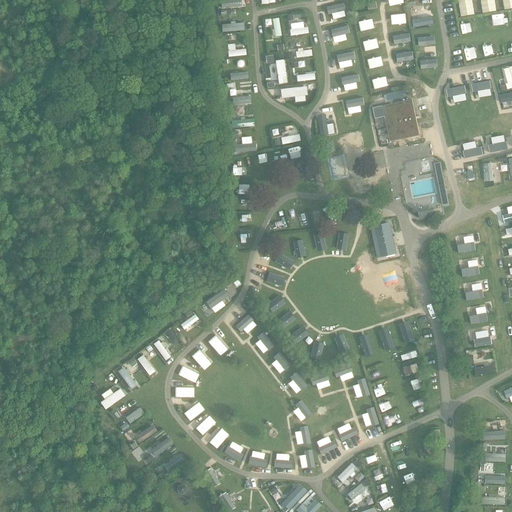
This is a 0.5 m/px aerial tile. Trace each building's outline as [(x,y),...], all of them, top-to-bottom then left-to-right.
[(473,0),(459,0),(461,15),(474,14),(473,0)] [(495,0),(481,0),(484,12),(497,10),(495,0)] [(511,0),(503,0),(505,9),(511,7),(511,0)] [(329,14),(333,13),(334,18),(347,15),(344,2),(327,5),(329,14)] [(406,12),(392,14),(393,24),(407,22),(406,12)] [(272,17),(264,18),(266,26),(273,25),(272,17)] [(279,17),(273,18),(275,36),(282,35),(279,17)] [(374,18),(359,20),(361,30),(375,28),(374,18)] [(308,26),(304,27),(303,20),(290,22),(292,35),(309,32),(308,26)] [(244,22),(222,23),(222,31),(244,30),(244,22)] [(393,34),(395,43),(411,40),(410,32),(393,34)] [(418,36),(418,44),(435,44),(435,35),(418,36)] [(377,37),(363,41),(366,50),(380,47),(377,37)] [(493,41),(483,43),(485,52),(495,50),(493,41)] [(478,44),(467,47),(469,54),(480,51),(478,44)] [(295,48),(296,57),(312,55),(312,49),(303,49),(303,47),(295,48)] [(397,61),(414,59),(413,50),(397,52),(397,61)] [(382,55),(368,59),(370,68),(384,64),(382,55)] [(421,59),(421,67),(438,66),(437,57),(421,59)] [(297,74),(297,81),(316,78),(315,72),(297,74)] [(373,79),(375,88),(389,85),(386,75),(373,79)] [(481,87),(475,87),(476,100),(491,99),(489,80),(480,81),(481,87)] [(357,89),(357,81),(344,81),(344,88),(357,89)] [(465,104),(463,85),(455,86),(456,92),(449,93),(451,105),(465,104)] [(297,94),(310,93),(309,86),(283,88),(284,101),(297,99),(297,94)] [(251,95),(233,95),(233,103),(251,103),(251,95)] [(349,113),(361,111),(360,105),(365,104),(364,96),(346,99),(349,113)] [(414,123),(410,100),(383,106),(385,116),(389,115),(392,132),(407,129),(409,137),(419,135),(416,123),(414,123)] [(339,131),(337,118),(332,119),(331,115),(322,116),(325,133),(339,131)] [(232,126),(254,126),(254,118),(232,118),(232,126)] [(501,133),(486,134),(487,147),(494,146),(495,152),(503,152),(501,133)] [(242,136),(242,144),(234,144),(234,151),(256,150),(256,142),(251,142),(251,136),(242,136)] [(473,156),(481,155),(480,137),(465,138),(465,151),(473,151),(473,156)] [(344,153),(329,157),(334,179),(349,175),(344,153)] [(252,157),(242,158),(243,167),(253,166),(252,157)] [(494,180),(494,162),(485,162),(485,180),(494,180)] [(237,199),(238,208),(245,207),(245,198),(237,199)] [(304,212),(294,214),(296,224),(306,222),(304,212)] [(389,223),(375,226),(381,257),(395,254),(389,223)] [(511,235),(511,226),(502,229),(504,237),(511,235)] [(337,248),(347,249),(349,232),(339,231),(337,248)] [(318,251),(328,248),(324,232),(314,234),(318,251)] [(461,236),(462,243),(458,244),(459,252),(476,250),(474,234),(461,236)] [(294,240),(296,257),(306,255),(304,239),(294,240)] [(275,261),(290,269),(294,260),(280,252),(275,261)] [(462,268),(463,275),(480,274),(479,259),(469,259),(469,267),(462,268)] [(268,272),(266,282),(283,285),(285,275),(268,272)] [(465,291),(473,290),(472,282),(464,283),(465,291)] [(466,291),(467,299),(484,297),(482,282),(473,283),(474,290),(466,291)] [(215,312),(225,304),(222,300),(230,295),(224,287),(206,301),(215,312)] [(274,312),(286,301),(279,293),(267,304),(274,312)] [(478,314),(470,315),(471,322),(488,321),(487,305),(477,306),(478,314)] [(191,310),(185,314),(187,318),(193,314),(191,310)] [(290,310),(280,317),(286,325),(296,319),(290,310)] [(185,329),(199,318),(195,313),(181,324),(185,329)] [(241,331),(244,329),(247,332),(257,323),(248,313),(235,325),(241,331)] [(407,343),(416,340),(409,319),(399,323),(407,343)] [(295,341),(309,335),(305,326),(291,332),(295,341)] [(379,330),(386,350),(396,347),(389,326),(379,330)] [(166,331),(174,343),(180,339),(172,327),(166,331)] [(475,338),(475,346),(491,344),(490,329),(477,330),(477,338),(475,338)] [(264,353),(274,344),(264,331),(257,336),(260,339),(256,342),(264,353)] [(344,332),(334,336),(340,353),(350,349),(344,332)] [(360,335),(364,356),(374,354),(370,333),(360,335)] [(208,341),(220,355),(228,348),(216,334),(208,341)] [(165,360),(171,356),(160,339),(154,343),(165,360)] [(314,340),(310,356),(321,359),(325,343),(314,340)] [(406,351),(410,357),(419,352),(415,345),(406,351)] [(204,369),(212,362),(199,349),(192,355),(204,369)] [(281,373),(291,364),(281,352),(270,361),(281,373)] [(138,358),(149,375),(155,371),(144,354),(138,358)] [(477,375),(496,370),(494,363),(475,367),(477,375)] [(336,368),(339,381),(354,377),(351,364),(336,368)] [(196,382),(200,373),(182,365),(178,374),(196,382)] [(118,370),(131,389),(137,384),(125,366),(118,370)] [(290,376),(293,379),(289,382),(296,393),(307,385),(297,371),(290,376)] [(317,389),(331,384),(328,376),(314,380),(317,389)] [(358,379),(359,383),(354,385),(357,398),(370,394),(366,377),(358,379)] [(410,381),(413,391),(423,388),(420,378),(410,381)] [(119,384),(103,397),(107,403),(124,390),(119,384)] [(194,396),(195,386),(176,386),(176,396),(194,396)] [(418,409),(427,407),(425,396),(416,398),(418,409)] [(389,397),(378,402),(381,410),(393,405),(389,397)] [(303,400),(292,408),(301,421),(312,413),(303,400)] [(190,420),(205,408),(199,401),(184,413),(190,420)] [(140,406),(126,417),(130,423),(145,412),(140,406)] [(366,408),(367,412),(362,413),(366,426),(379,423),(374,406),(366,408)] [(384,415),(388,425),(397,421),(394,412),(384,415)] [(202,434),(216,422),(209,414),(196,427),(202,434)] [(122,425),(119,427),(122,431),(125,429),(128,427),(125,423),(122,425)] [(355,426),(351,428),(349,423),(337,427),(342,440),(358,434),(355,426)] [(135,435),(138,441),(158,431),(154,425),(135,435)] [(219,425),(212,434),(215,436),(210,442),(217,448),(229,433),(219,425)] [(300,426),(301,430),(296,431),(296,443),(310,443),(309,425),(300,426)] [(335,439),(330,441),(328,436),(316,441),(321,453),(337,447),(335,439)] [(171,437),(151,447),(154,454),(174,444),(171,437)] [(238,460),(245,448),(231,440),(225,452),(238,460)] [(304,450),(305,454),(300,455),(301,468),(315,466),(313,449),(304,450)] [(252,450),(249,463),(266,466),(267,459),(264,458),(265,452),(252,450)] [(378,450),(371,452),(373,461),(381,459),(378,450)] [(180,452),(163,464),(168,472),(185,459),(180,452)] [(486,453),(486,461),(507,460),(507,452),(486,453)] [(276,453),(275,467),(292,467),(293,459),(288,459),(289,453),(276,453)] [(398,458),(402,466),(409,463),(406,455),(398,458)] [(213,487),(220,483),(212,467),(204,471),(213,487)] [(486,474),(485,483),(506,483),(506,475),(486,474)] [(366,479),(362,483),(365,487),(370,483),(366,479)] [(282,502),(289,509),(307,489),(300,483),(282,502)] [(379,495),(389,491),(386,483),(376,487),(379,495)] [(229,511),(236,506),(226,491),(219,495),(229,511)] [(311,494),(296,509),(299,511),(314,511),(322,504),(311,494)] [(484,495),(484,503),(506,504),(506,496),(484,495)]
